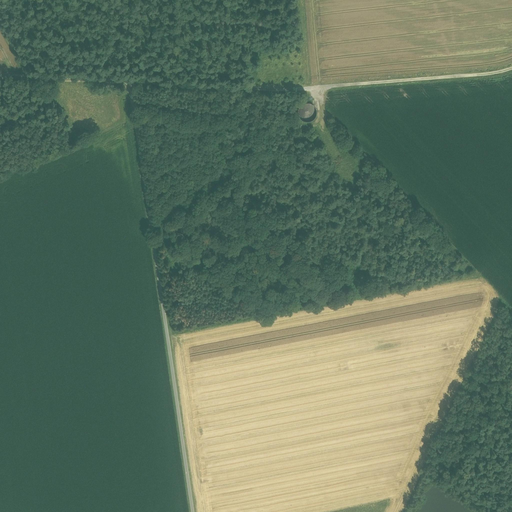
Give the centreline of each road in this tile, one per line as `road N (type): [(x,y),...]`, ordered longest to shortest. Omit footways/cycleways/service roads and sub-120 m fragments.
road 1 (track): [(320,87),(511,68)]
road 2 (track): [(320,87),(133,81)]
